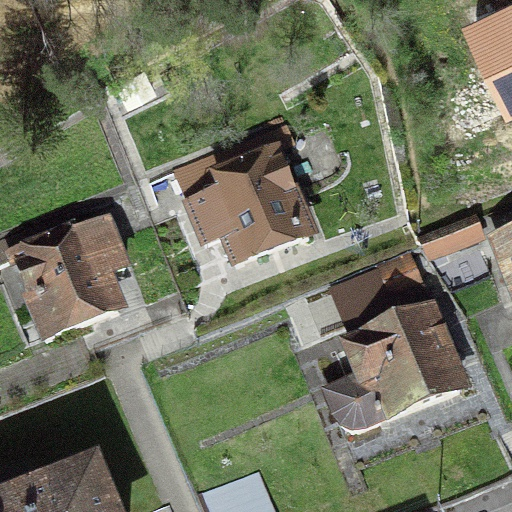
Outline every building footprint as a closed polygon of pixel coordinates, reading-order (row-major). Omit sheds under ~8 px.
[(286,129),(175,172),(206,249),(227,240),(236,270),(299,242),(301,245),(308,241),(273,159),(294,151),(286,129)] [(61,219),(0,243),(0,269),(17,263),(46,345),(109,316),(111,319),(119,316),(103,283),(123,274),(105,227),(70,241),(61,219)] [(479,237),(473,222),(421,243),(427,259),(479,237)] [(511,238),(494,245),(511,292),(511,238)] [(409,258),(381,269),(394,307),(423,295),(409,258)] [(358,382),(326,395),(339,423),(356,432),(460,394),(446,358),(452,355),(443,331),(436,334),(430,318),(347,352),(358,382)] [(269,511),(255,475),(198,497),(203,511),(269,511)] [(104,511),(92,480),(2,511),(104,511)]
